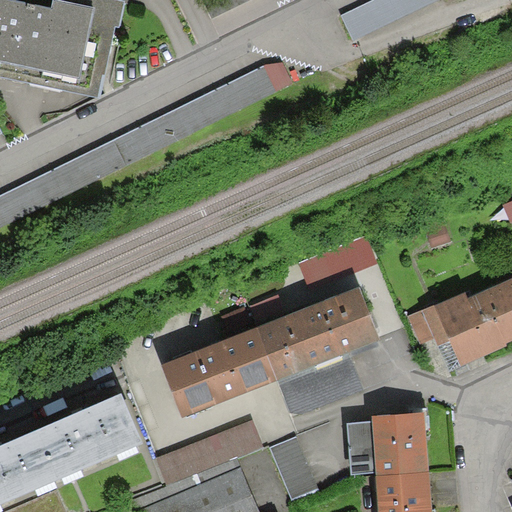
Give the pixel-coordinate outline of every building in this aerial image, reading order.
[(0,0),(0,69),(62,82),(64,71),(98,78),(111,16),(118,17),(121,0),(0,0)] [(204,0),(210,13),(237,0),(204,0)] [(353,0),(339,6),(351,32),(421,0),(353,0)] [(267,57),(0,189),(0,221),(280,83),(267,57)] [(374,249),(364,223),(284,255),(294,280),(374,249)] [(460,286),(408,310),(419,335),(436,327),(448,353),(511,324),(511,274),(464,296),(460,286)] [(255,326),(271,366),(286,406),(299,401),(301,405),(357,384),(340,339),(375,326),(360,287),(255,326)] [(271,366),(255,326),(165,360),(180,401),(271,366)] [(29,427),(47,467),(135,428),(116,387),(29,427)] [(373,408),(374,416),(376,452),(377,470),(423,468),(420,405),(373,408)] [(261,439),(250,412),(154,453),(165,479),(261,439)] [(374,416),(347,417),(348,453),(376,452),(374,416)] [(0,488),(47,467),(29,427),(0,439),(0,488)] [(298,427),(269,439),(292,491),(320,479),(298,427)] [(238,460),(128,509),(128,511),(253,511),(260,509),(238,460)] [(425,511),(423,468),(377,470),(378,511),(425,511)]
